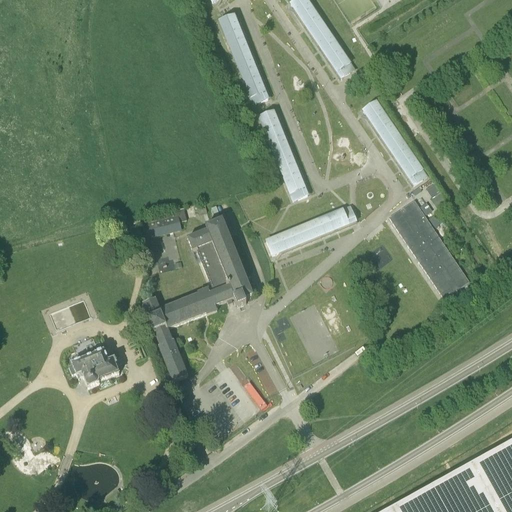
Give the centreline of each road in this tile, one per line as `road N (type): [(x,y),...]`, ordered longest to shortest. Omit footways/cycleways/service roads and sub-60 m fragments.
road 1 (tertiary): [(315,511),(511,391)]
road 2 (tertiary): [(511,344),(317,456)]
